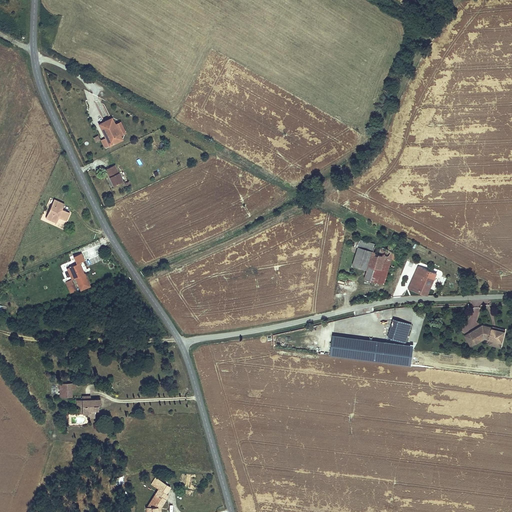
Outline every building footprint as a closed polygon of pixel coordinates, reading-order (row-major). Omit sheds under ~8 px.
[(113,117),(100,123),(111,145),(123,138),(121,134),(116,123),(113,117)] [(121,121),(116,123),(121,134),(126,132),(121,121)] [(115,166),(106,170),(115,186),(123,183),(115,166)] [(64,205),(54,200),(46,219),(57,224),(59,219),(66,222),(69,213),(63,210),(61,210),(62,207),(63,208),(64,205)] [(361,239),(347,235),(344,243),(359,247),(361,239)] [(376,244),(361,239),(359,247),(353,265),(368,269),(365,279),(384,285),(392,259),(399,261),(401,256),(388,249),(375,245),(376,244)] [(84,262),(80,254),(72,257),(73,259),(75,264),(67,268),(71,279),(75,277),(80,290),(90,286),(85,274),(83,274),(81,275),(80,272),(82,271),(79,263),(84,262)] [(75,264),(73,259),(59,264),(59,266),(65,282),(71,279),(72,279),(71,279),(67,268),(75,264)] [(419,266),(414,264),(410,273),(415,276),(409,289),(427,295),(436,273),(419,266)] [(448,275),(438,273),(437,276),(442,277),(439,284),(444,285),(448,275)] [(71,279),(65,282),(70,294),(76,291),(71,279)] [(464,334),(480,325),(476,318),(481,315),(477,306),(475,308),(473,304),(463,309),(469,320),(459,326),(464,334)] [(394,319),(388,337),(398,340),(400,334),(408,337),(411,324),(394,319)] [(506,332),(503,331),(493,328),(483,325),(470,333),(466,336),(471,345),(476,343),(484,338),(489,340),(488,344),(500,348),(506,332)] [(406,343),(408,337),(400,334),(398,340),(406,343)] [(386,342),(333,335),(331,355),(383,361),(386,342)] [(76,388),(62,388),(62,397),(76,397),(76,388)] [(92,398),(84,398),(85,416),(89,416),(89,418),(98,418),(97,413),(100,413),(100,408),(100,401),(92,401),(92,398)] [(159,487),(157,489),(164,494),(169,487),(162,483),(159,487)] [(147,505),(145,505),(144,511),(154,511),(155,507),(159,507),(166,495),(164,494),(157,489),(147,505)]
